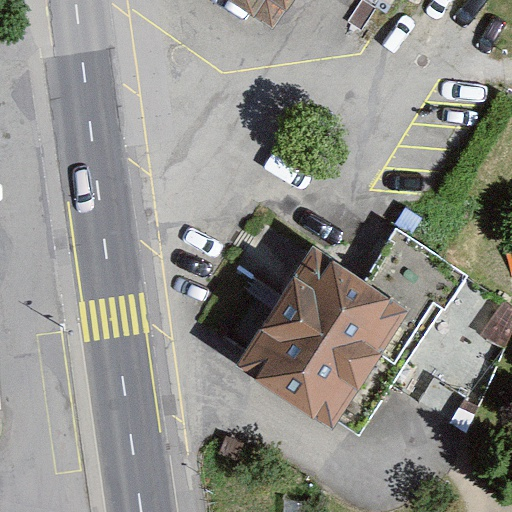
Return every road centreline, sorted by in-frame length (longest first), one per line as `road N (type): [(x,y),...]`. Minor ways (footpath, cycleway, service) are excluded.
road 1 (secondary): [(135,498),(83,0)]
road 2 (residential): [(135,498),(0,487)]
